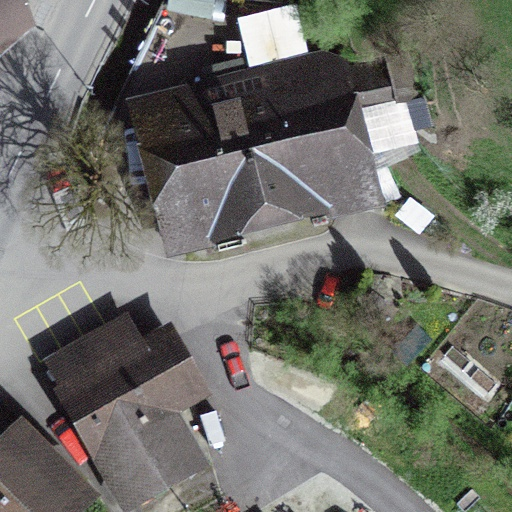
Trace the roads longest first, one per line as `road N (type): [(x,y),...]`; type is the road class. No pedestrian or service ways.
road 1 (unclassified): [(511,286),(368,254),(193,281),(146,275)]
road 2 (residential): [(146,275),(282,421),(404,511)]
road 3 (secondary): [(92,0),(0,196)]
road 4 (residential): [(146,275),(0,196)]
